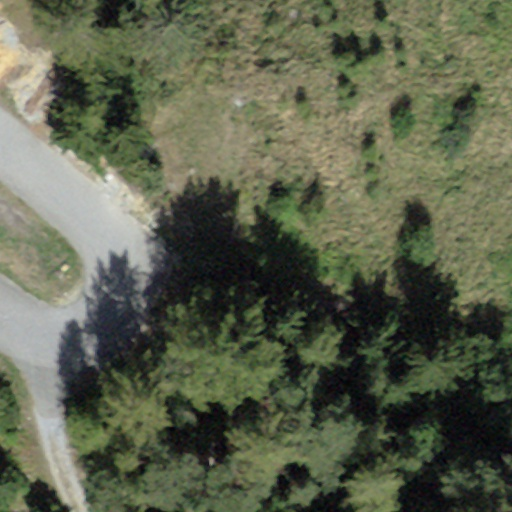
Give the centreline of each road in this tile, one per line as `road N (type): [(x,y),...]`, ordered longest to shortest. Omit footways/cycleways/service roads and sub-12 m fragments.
road 1 (unclassified): [(0,315),(26,331),(73,331),(92,315),(109,266),(91,220),(0,134)]
road 2 (track): [(82,511),(54,442),(52,334)]
